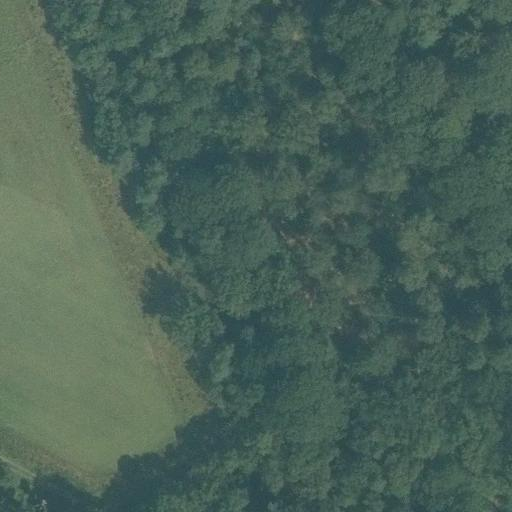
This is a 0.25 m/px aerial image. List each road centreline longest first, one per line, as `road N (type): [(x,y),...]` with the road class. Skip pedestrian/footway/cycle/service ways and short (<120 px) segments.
road 1 (track): [(136,0),(358,511)]
road 2 (unknown): [(0,432),(157,511)]
